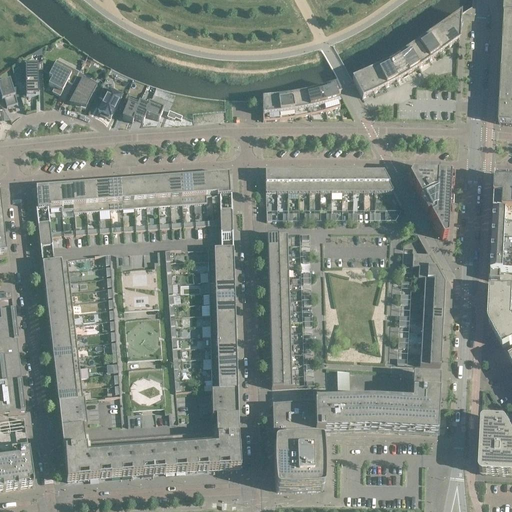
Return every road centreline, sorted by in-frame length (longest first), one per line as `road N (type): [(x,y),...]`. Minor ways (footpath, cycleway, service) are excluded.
road 1 (residential): [(245,165),(255,491)]
road 2 (residential): [(51,505),(14,181)]
road 3 (residential): [(457,479),(472,167)]
road 4 (residential): [(14,181),(245,165)]
road 5 (residential): [(474,134),(244,131)]
road 6 (residential): [(245,165),(472,167)]
road 7 (residential): [(255,491),(51,505)]
road 8 (residential): [(244,131),(108,138)]
road 9 (residential): [(474,134),(482,2)]
road 10 (residential): [(108,138),(83,119),(49,115),(21,122),(11,148)]
